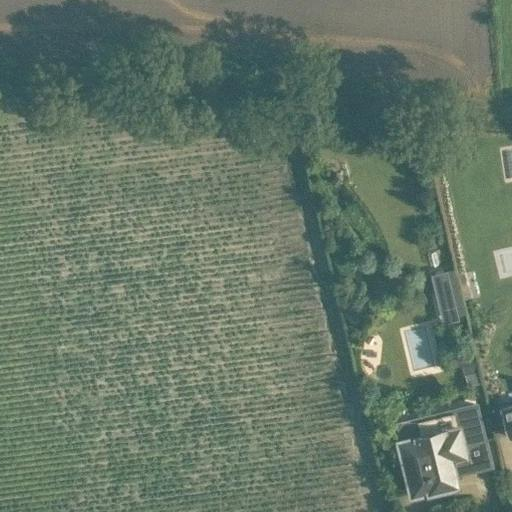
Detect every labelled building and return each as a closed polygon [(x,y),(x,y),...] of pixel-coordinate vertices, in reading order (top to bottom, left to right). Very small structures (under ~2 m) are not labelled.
[(460,317),(459,313),(448,268),(431,272),(440,308),(456,304),(459,318),(460,317)] [(479,295),(474,271),(461,274),(466,298),(479,295)] [(473,354),(461,357),(465,373),(477,370),(473,354)] [(511,403),(502,406),(509,435),(511,433),(511,403)] [(437,485),(451,482),(458,480),(457,478),(456,474),(452,455),(466,452),(465,445),(486,439),(478,404),(422,417),(425,431),(417,433),(417,434),(401,438),(400,438),(413,490),(430,486),(430,487),(437,485)]
